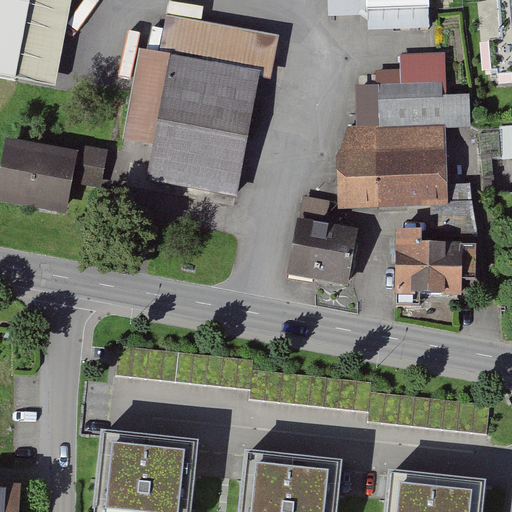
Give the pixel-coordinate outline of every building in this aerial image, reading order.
[(0,0),(0,81),(58,92),(76,0),(0,0)] [(328,0),(328,23),(368,22),(368,34),(431,33),(430,0),(328,0)] [(511,0),(502,0),(506,45),(493,45),(495,77),(511,76),(511,0)] [(173,15),(204,22),(207,11),(175,4),(173,15)] [(281,42),(169,20),(161,59),(143,55),(126,144),(154,150),(147,188),(234,205),(258,83),(273,85),(281,42)] [(443,89),(440,46),(376,50),(378,91),(443,89)] [(349,92),(350,127),(445,126),(471,124),(471,101),(443,101),(443,89),(378,91),(349,92)] [(511,159),(511,120),(493,122),(496,161),(511,159)] [(350,127),(341,127),(342,208),(439,206),(446,206),(446,181),(445,126),(350,127)] [(76,158),(7,146),(0,188),(0,205),(69,217),(74,188),(102,192),(108,155),(78,150),(76,158)] [(473,244),(472,180),(446,181),(446,206),(439,206),(440,245),(450,245),(465,244),(473,244)] [(330,206),(303,200),(288,278),(347,289),(358,233),(326,227),(330,206)] [(465,244),(450,245),(440,245),(428,244),(427,231),(395,232),(396,301),(466,300),(465,244)] [(487,437),(490,406),(372,394),(373,384),(253,372),(254,362),(119,348),(116,378),(250,392),(249,402),(369,414),(368,425),(487,437)] [(191,511),(201,448),(104,434),(92,511),(191,511)] [(339,511),(344,466),(251,457),(245,511),(339,511)] [(481,511),(484,483),(394,475),(390,511),(481,511)] [(0,511),(21,511),(22,494),(0,493),(0,511)]
